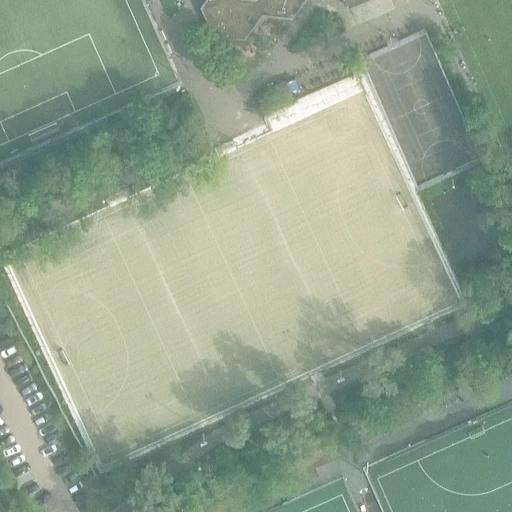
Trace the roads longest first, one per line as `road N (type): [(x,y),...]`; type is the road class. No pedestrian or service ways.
road 1 (unclassified): [(119,511),(213,438),(511,302)]
road 2 (unclassified): [(67,511),(0,383)]
